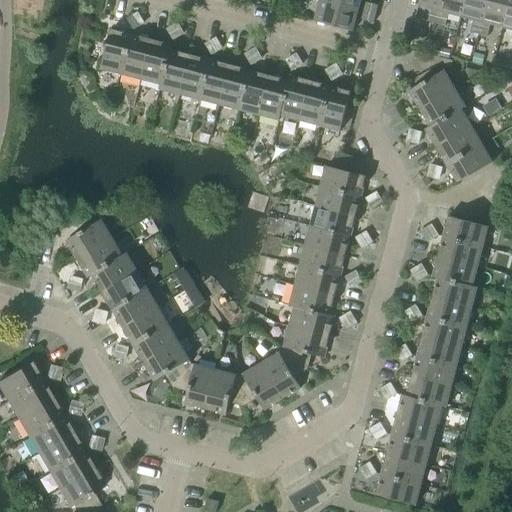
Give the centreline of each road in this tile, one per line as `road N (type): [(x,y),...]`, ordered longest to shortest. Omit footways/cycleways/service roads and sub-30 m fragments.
road 1 (residential): [(178,450),(261,465),(344,416),(353,401),(393,239),(390,199),(360,154),(386,57)]
road 2 (residential): [(178,450),(135,438),(65,322),(0,306)]
road 3 (residential): [(386,57),(172,0)]
